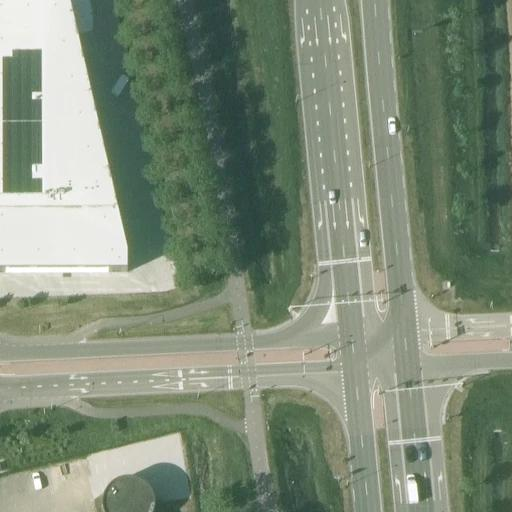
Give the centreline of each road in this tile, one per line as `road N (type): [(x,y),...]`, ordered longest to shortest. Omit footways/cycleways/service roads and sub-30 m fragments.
road 1 (unclassified): [(0,387),(355,371)]
road 2 (unclassified): [(350,336),(0,353)]
road 3 (secondary): [(318,0),(350,336)]
road 4 (secondary): [(404,332),(374,0)]
road 5 (secondary): [(420,511),(407,368)]
road 6 (secondary): [(355,371),(368,511)]
